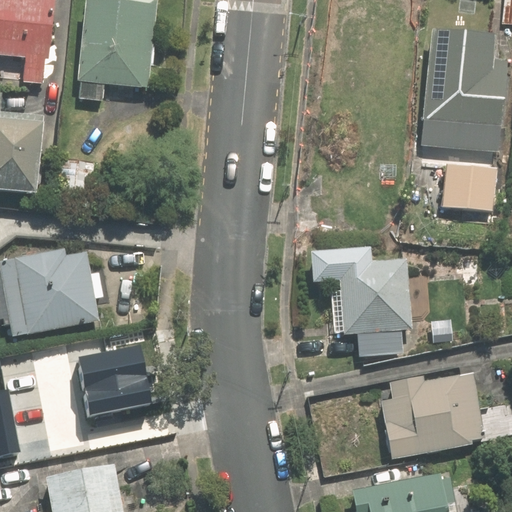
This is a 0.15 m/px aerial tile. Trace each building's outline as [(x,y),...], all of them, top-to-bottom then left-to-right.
[(0,0),(0,57),(23,59),(21,84),(40,86),(43,61),(47,61),(52,0),(0,0)] [(147,89),(155,2),(128,0),(119,0),(119,4),(84,1),(76,83),(79,83),(77,100),(92,101),(93,84),(147,89)] [(511,0),(504,0),(503,24),(511,24),(511,0)] [(397,35),(397,23),(368,21),(367,34),(348,33),(343,122),(404,126),(410,35),(397,35)] [(432,34),(424,126),(501,133),(508,66),(494,64),(497,41),(432,34)] [(0,190),(35,193),(41,120),(0,116),(0,190)] [(495,197),(500,155),(451,149),(446,191),(458,192),(456,209),(476,211),(478,195),(495,197)] [(94,166),(62,164),(58,202),(90,205),(94,166)] [(364,192),(317,192),(316,235),(364,236),(364,192)] [(369,263),(368,249),(311,253),(314,284),(338,282),(338,292),(329,293),(332,333),(341,333),(341,335),(354,334),(356,357),(400,354),(398,332),(409,331),(404,261),(369,263)] [(65,260),(64,253),(0,265),(0,275),(2,288),(0,287),(0,321),(2,321),(4,328),(10,327),(13,341),(99,324),(85,256),(65,260)] [(480,255),(459,255),(460,286),(481,285),(480,255)] [(451,321),(430,323),(432,347),(453,345),(451,321)] [(140,349),(77,361),(87,419),(150,408),(140,349)] [(380,405),(391,463),(486,444),(473,378),(425,387),(423,381),(391,387),(394,403),(380,405)] [(7,394),(0,395),(0,459),(19,456),(7,394)] [(122,511),(115,469),(46,483),(51,511),(122,511)] [(440,483),(440,479),(353,496),(356,511),(455,511),(450,481),(440,483)]
